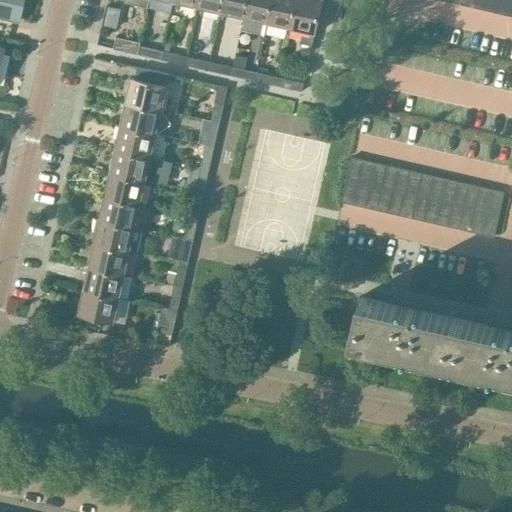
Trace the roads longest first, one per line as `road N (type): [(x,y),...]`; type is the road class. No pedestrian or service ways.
road 1 (unclassified): [(511,437),(0,338)]
road 2 (residential): [(0,281),(63,0)]
road 3 (residential): [(131,511),(0,482)]
